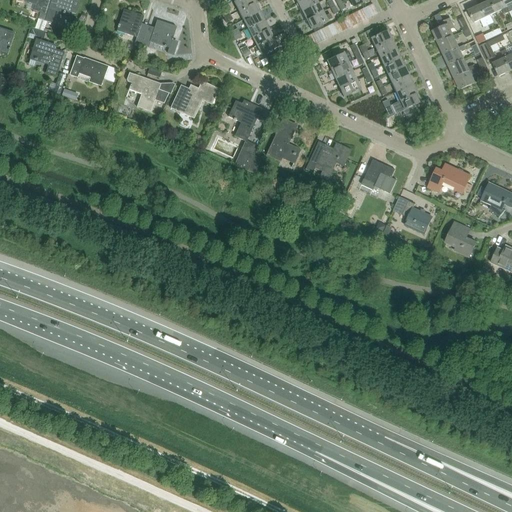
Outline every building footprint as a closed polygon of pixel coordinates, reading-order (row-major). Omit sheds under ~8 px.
[(41,13),(44,0),(20,0),(35,5),(33,10),(40,12),(41,13)] [(44,0),(41,13),(39,19),(51,24),(55,12),(68,16),(69,12),(75,14),(79,0),(44,0)] [(236,7),(239,11),(256,3),(254,0),(238,0),(230,4),(232,9),(236,7)] [(303,0),(298,3),(302,12),(318,3),(316,0),(303,0)] [(331,0),(329,0),(327,2),(330,8),(335,6),(331,0)] [(504,0),(492,0),(491,1),(496,12),(502,10),(504,13),(509,11),(504,0)] [(494,24),(490,15),(496,12),(491,1),(469,11),(475,23),(480,20),(484,28),(494,24)] [(239,11),(243,20),(260,11),(256,3),(239,11)] [(302,12),(307,20),(323,12),(318,3),(302,12)] [(373,16),(378,14),(373,4),(368,6),(373,16)] [(338,13),(335,6),(330,8),(334,15),(338,13)] [(373,16),(368,6),(363,8),(368,19),(373,16)] [(368,19),(363,8),(358,11),(363,21),(368,19)] [(141,46),(147,29),(140,27),(144,16),(124,10),(116,31),(136,38),(134,44),(141,46)] [(243,20),(248,29),(264,20),(260,11),(243,20)] [(363,21),(358,11),(353,13),(358,24),(363,21)] [(325,16),(323,12),(307,20),(311,29),(332,18),(330,14),(325,16)] [(358,24),(353,13),(348,16),(353,26),(358,24)] [(353,26),(348,16),(342,18),(348,28),(353,26)] [(348,28),(342,18),(338,21),(343,31),(348,28)] [(463,32),(469,29),(464,18),(458,21),(463,32)] [(433,32),(438,44),(454,36),(451,30),(455,28),(451,19),(444,22),(446,26),(433,32)] [(248,29),(252,37),(269,28),(264,20),(248,29)] [(176,27),(157,21),(153,31),(147,29),(141,46),(155,50),(157,44),(169,48),(176,27)] [(343,31),(338,21),(333,23),(338,33),(343,31)] [(332,36),(338,33),(333,23),(327,26),(332,36)] [(332,36),(327,26),(323,28),(328,38),(332,36)] [(392,39),(388,30),(380,34),(377,28),(378,28),(377,27),(366,32),(370,39),(371,39),(375,47),(392,39)] [(0,52),(7,55),(14,33),(0,28),(0,52)] [(252,37),(256,46),(273,37),(269,28),(252,37)] [(328,38),(323,28),(318,30),(323,41),(328,38)] [(494,36),(501,33),(499,28),(491,32),(494,36)] [(469,29),(463,32),(466,39),(472,36),(469,29)] [(323,41),(318,30),(312,33),(318,43),(323,41)] [(486,40),(494,36),(491,32),(484,36),(486,40)] [(318,43),(312,33),(308,35),(313,46),(318,43)] [(458,34),(454,36),(438,44),(444,55),(459,48),(456,41),(460,39),(458,34)] [(313,46),(308,35),(302,38),(307,48),(313,46)] [(506,41),(504,36),(496,40),(499,44),(506,41)] [(273,37),(256,46),(253,47),(256,52),(259,51),(261,55),(278,47),(273,37)] [(392,39),(375,47),(379,56),(396,48),(392,39)] [(36,40),(30,59),(49,65),(46,73),(56,76),(63,53),(55,50),(56,46),(36,40)] [(499,44),(496,40),(489,43),(491,48),(499,44)] [(487,58),(494,55),(488,43),(481,47),(487,58)] [(356,59),(360,56),(355,45),(350,47),(356,59)] [(365,45),(359,48),(363,54),(367,52),(369,51),(365,45)] [(444,55),(449,67),(465,60),(462,53),(466,51),(464,46),(460,48),(459,48),(444,55)] [(475,55),(480,53),(477,46),(472,48),(475,55)] [(379,56),(383,65),(400,57),(396,48),(379,56)] [(505,59),(511,71),(511,70),(511,55),(510,56),(507,50),(502,53),(505,59)] [(327,61),(331,70),(348,62),(353,60),(348,51),(344,53),(327,61)] [(270,64),(283,57),(280,52),(267,58),(270,64)] [(88,82),(101,87),(108,67),(107,67),(84,59),(84,58),(84,59),(76,56),(69,75),(77,78),(78,74),(89,78),(88,82)] [(400,57),(383,65),(387,74),(404,66),(400,57)] [(477,61),(479,66),(485,64),(482,58),(477,61)] [(511,71),(505,59),(493,64),(499,77),(511,71)] [(449,67),(454,79),(474,69),(473,66),(469,68),(465,60),(449,67)] [(352,71),(348,62),(331,70),(335,79),(352,71)] [(485,64),(479,66),(485,79),(491,76),(485,64)] [(408,75),(404,66),(387,74),(391,83),(408,75)] [(477,74),(474,69),(454,79),(460,90),(476,83),(472,76),(477,74)] [(356,80),(352,71),(335,79),(339,88),(356,80)] [(131,84),(128,92),(140,96),(136,107),(150,112),(155,101),(163,104),(168,93),(172,94),(175,85),(171,84),(160,84),(129,73),(127,80),(127,82),(131,84)] [(60,95),(66,76),(60,74),(53,93),(60,95)] [(413,84),(408,75),(391,83),(395,92),(413,84)] [(360,89),(356,80),(339,88),(343,97),(360,89)] [(171,108),(194,119),(202,101),(211,105),(214,99),(215,99),(216,97),(215,97),(219,89),(201,81),(196,94),(188,91),(189,90),(181,86),(176,97),(171,108)] [(395,92),(400,101),(417,93),(413,84),(395,92)] [(417,93),(400,101),(392,105),(396,114),(402,111),(405,118),(416,113),(413,106),(421,102),(417,93)] [(259,121),(264,110),(244,101),(242,105),(235,101),(228,117),(241,123),(235,136),(246,142),(257,119),(259,121)] [(390,105),(385,108),(389,118),(395,115),(390,105)] [(290,171),(300,150),(288,144),(295,128),(281,121),(275,135),(276,135),(266,156),(282,163),(280,166),(290,171)] [(343,166),(351,150),(327,138),(313,167),(330,175),(336,163),(343,166)] [(248,170),(255,155),(259,146),(247,142),(243,150),(241,149),(235,164),(248,170)] [(255,155),(248,170),(256,173),(262,158),(255,155)] [(373,191),(375,188),(389,195),(396,181),(391,178),(395,170),(373,160),(361,185),(373,191)] [(462,193),(470,176),(445,164),(442,171),(436,168),(427,187),(438,192),(443,182),(455,187),(453,189),(462,193)] [(505,211),(502,209),(504,204),(511,207),(511,193),(489,183),(481,200),(492,205),(490,210),(499,218),(505,211)] [(400,196),(393,211),(402,215),(409,200),(400,196)] [(424,234),(432,218),(412,209),(415,203),(409,200),(402,215),(408,217),(404,225),(424,234)] [(469,257),(476,242),(463,236),(465,231),(452,225),(444,243),(455,248),(454,250),(469,257)] [(511,248),(505,245),(502,250),(497,247),(490,262),(511,272),(511,270),(511,248)]
